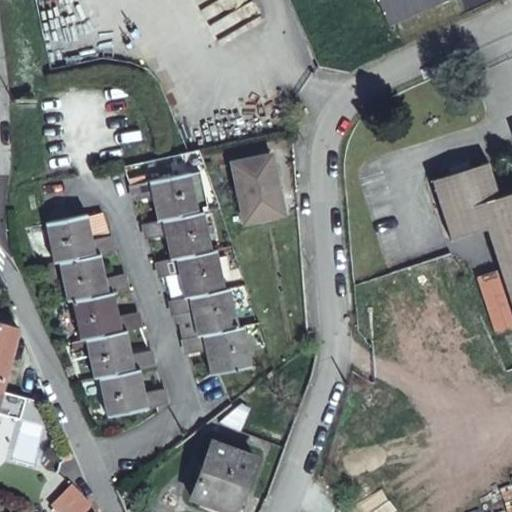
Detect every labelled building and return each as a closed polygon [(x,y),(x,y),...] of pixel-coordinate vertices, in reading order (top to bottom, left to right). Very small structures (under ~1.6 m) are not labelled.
[(451,0),(377,0),(390,27),(451,0)] [(285,212),(272,155),(235,162),(247,220),(285,212)] [(511,194),(500,199),(488,164),(433,184),(453,241),(487,230),(511,302),(511,194)] [(198,212),(189,171),(132,183),(137,198),(156,195),(162,219),(143,223),(147,239),(169,235),(174,258),(158,262),(163,277),(166,276),(173,300),(171,301),(176,317),(181,315),(187,340),(184,340),(189,355),(208,351),(213,375),(251,368),(242,328),(238,329),(229,289),(225,289),(217,250),(211,251),(203,211),(198,212)] [(91,239),(112,235),(107,212),(86,216),(91,239)] [(117,251),(112,235),(91,239),(86,216),(51,222),(59,264),(65,263),(73,303),(78,302),(87,340),(93,339),(102,379),(107,378),(116,416),(167,405),(163,391),(144,395),(138,371),(155,367),(150,352),(131,356),(125,332),(142,328),(137,312),(117,316),(111,295),(129,290),(125,274),(105,278),(100,255),(117,251)] [(0,390),(1,391),(18,328),(0,322),(0,390)] [(223,424),(238,430),(247,409),(231,403),(223,424)] [(216,511),(233,511),(255,464),(214,445),(191,500),(216,511)] [(46,508),(51,511),(85,511),(91,507),(67,485),(46,508)]
